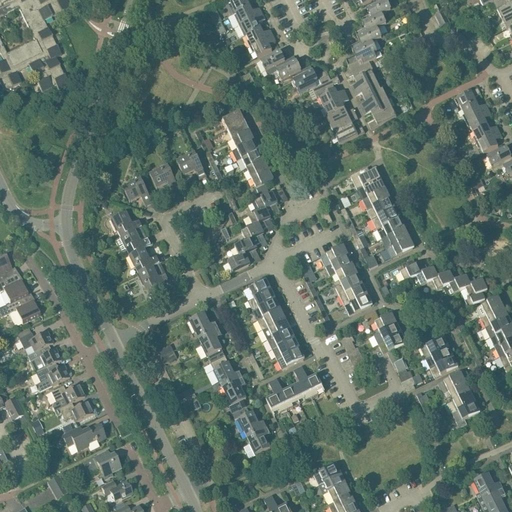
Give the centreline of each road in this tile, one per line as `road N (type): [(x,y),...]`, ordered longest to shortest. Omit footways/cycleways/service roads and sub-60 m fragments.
road 1 (residential): [(383,363),(395,392),(363,407),(349,401),(275,263)]
road 2 (residential): [(66,224),(73,175),(134,0)]
road 3 (residential): [(210,479),(139,328)]
road 4 (residential): [(186,490),(114,341)]
road 5 (residential): [(199,297),(164,224),(213,195)]
road 6 (residential): [(114,341),(72,256),(66,224)]
